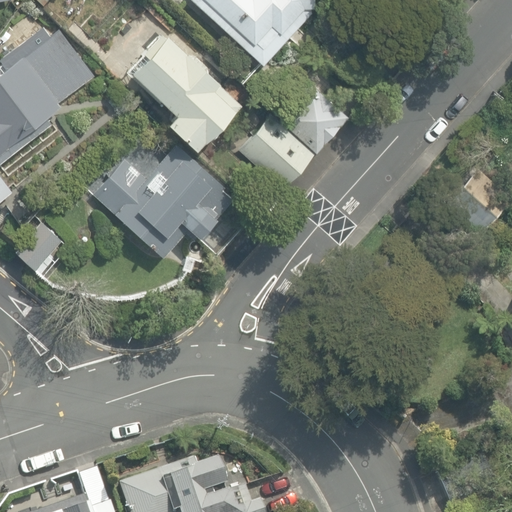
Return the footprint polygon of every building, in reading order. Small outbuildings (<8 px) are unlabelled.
[(191,0),(260,63),(311,8),(310,0),(191,0)] [(305,73),(344,110),(363,87),(386,76),(412,46),(370,4),(305,73)] [(0,147),(59,103),(56,99),(92,72),(58,26),(34,43),(28,35),(0,55),(0,59),(5,66),(0,69),(0,147)] [(166,121),(194,148),(238,100),(203,68),(209,62),(193,47),(186,54),(163,33),(128,70),(174,112),(166,121)] [(267,109),(233,146),(272,183),(303,149),(307,153),(344,113),(307,79),(274,115),(267,109)] [(97,119),(117,103),(108,91),(88,108),(97,119)] [(90,192),(161,253),(181,229),(190,237),(226,196),(209,182),(214,176),(174,142),(143,177),(120,157),(90,192)] [(448,202),(476,227),(506,194),(477,169),(448,202)] [(14,248),(33,266),(60,237),(41,219),(14,248)] [(434,471),(446,496),(485,478),(473,453),(434,471)] [(263,511),(258,497),(250,500),(244,484),(225,490),(214,457),(194,463),(192,456),(117,482),(127,511),(263,511)] [(112,511),(108,500),(88,507),(83,493),(27,511),(112,511)]
